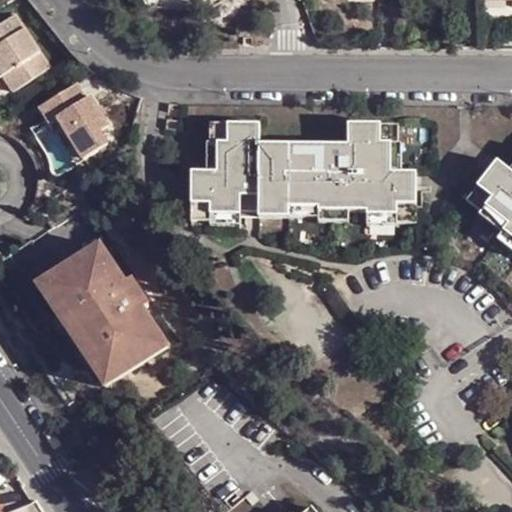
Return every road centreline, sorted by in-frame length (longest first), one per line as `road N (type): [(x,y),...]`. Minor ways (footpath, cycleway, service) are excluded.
road 1 (residential): [(73,0),(119,49),(166,73),(511,74)]
road 2 (tertiary): [(0,399),(74,511)]
